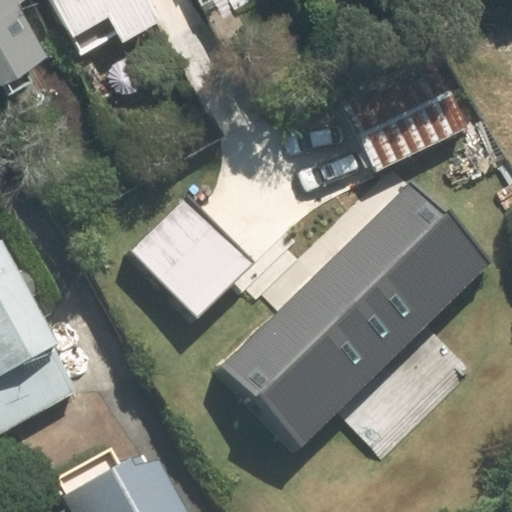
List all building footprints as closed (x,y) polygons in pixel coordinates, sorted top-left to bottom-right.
[(0,0),(0,69),(44,45),(18,0),(0,0)] [(50,0),(67,29),(103,9),(118,35),(160,12),(153,0),(50,0)] [(464,131),(441,86),(349,134),(372,179),(464,131)] [(84,232),(207,354),(328,233),(205,111),(84,232)] [(0,432),(78,390),(0,250),(0,432)] [(60,509),(54,511),(177,511),(148,460),(145,461),(138,448),(52,495),(60,509)]
